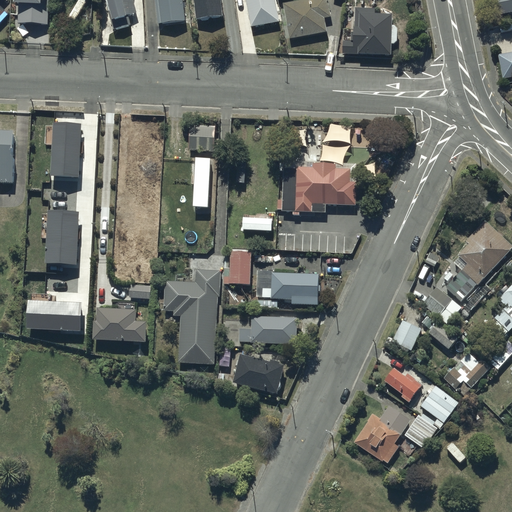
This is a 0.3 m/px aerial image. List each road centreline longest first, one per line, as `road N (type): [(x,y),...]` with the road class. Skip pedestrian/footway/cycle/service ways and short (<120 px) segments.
road 1 (residential): [(468,90),(0,74)]
road 2 (residential): [(271,511),(468,90)]
